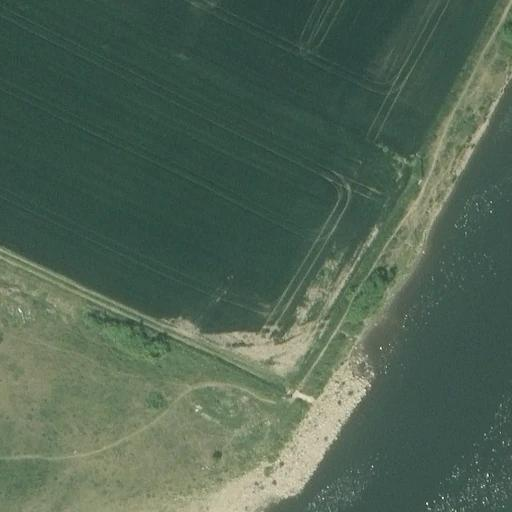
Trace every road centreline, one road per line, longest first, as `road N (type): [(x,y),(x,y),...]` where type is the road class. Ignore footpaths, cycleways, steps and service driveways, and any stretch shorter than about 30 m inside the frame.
road 1 (track): [(0,247),(287,380)]
road 2 (track): [(427,159),(508,0)]
